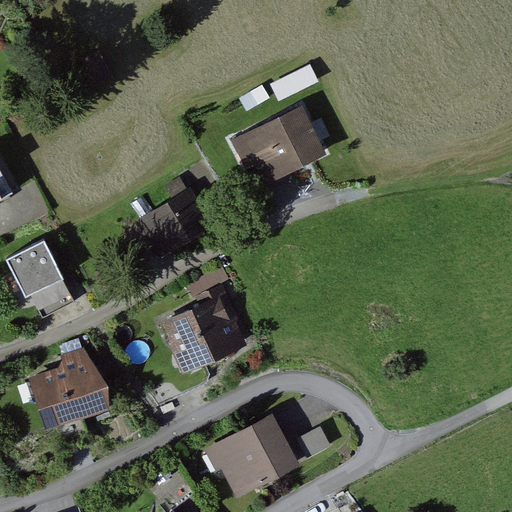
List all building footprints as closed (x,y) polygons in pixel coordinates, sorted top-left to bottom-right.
[(281,98),(320,80),(313,64),(274,82),(281,98)] [(312,106),(238,140),(261,188),(335,154),(312,106)] [(0,159),(0,203),(18,194),(0,159)] [(197,185),(145,216),(171,259),(223,228),(197,185)] [(53,237),(7,259),(26,299),(72,277),(53,237)] [(231,295),(168,322),(189,372),(252,346),(231,295)] [(102,356),(39,375),(55,425),(117,405),(102,356)] [(293,435),(322,423),(310,394),(280,407),(293,435)] [(282,415),(215,450),(239,497),(306,462),(282,415)] [(308,454),(333,446),(326,425),(301,433),(308,454)]
